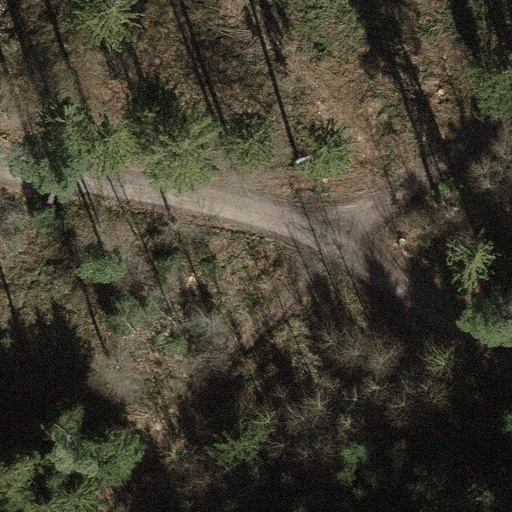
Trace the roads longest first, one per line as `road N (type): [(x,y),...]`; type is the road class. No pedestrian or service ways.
road 1 (track): [(92,511),(342,239),(478,133),(511,95)]
road 2 (track): [(0,161),(236,204),(312,226),(342,239),(511,368)]
